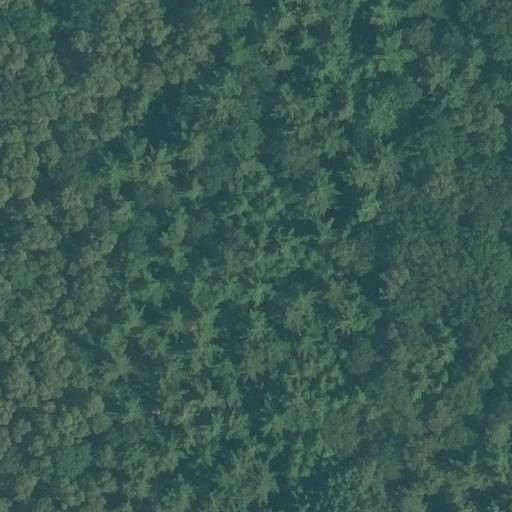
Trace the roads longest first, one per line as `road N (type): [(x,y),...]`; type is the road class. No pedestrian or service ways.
road 1 (track): [(159,0),(109,144),(128,511)]
road 2 (track): [(511,144),(438,373)]
